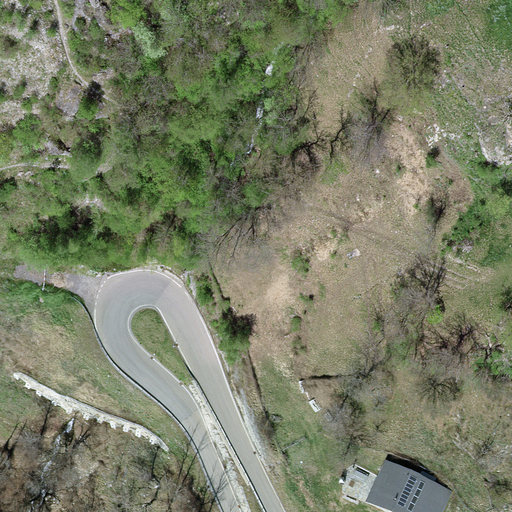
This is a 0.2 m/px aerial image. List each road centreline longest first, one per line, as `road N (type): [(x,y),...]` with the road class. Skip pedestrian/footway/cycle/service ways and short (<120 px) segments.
road 1 (tertiary): [(231,511),(194,424),(115,334),(118,299),(135,288),(174,302),(275,511)]
road 2 (track): [(0,272),(118,299)]
